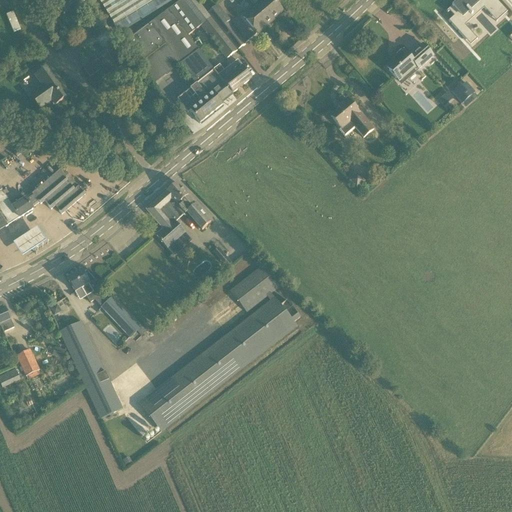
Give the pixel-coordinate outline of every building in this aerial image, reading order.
[(98,0),(120,34),(175,0),(180,0),(181,1),(181,0),(98,0)] [(187,36),(200,26),(211,18),(207,14),(196,0),(181,0),(181,1),(124,44),(138,64),(154,84),(181,64),(196,85),(177,100),(188,114),(190,112),(200,125),(222,107),(220,104),(232,94),(214,70),(213,70),(198,50),(187,36)] [(255,8),(243,18),(257,34),(265,27),(265,26),(282,12),(271,0),(256,0),(260,4),(255,8)] [(511,14),(511,12),(500,0),(476,0),(473,3),(474,5),(471,8),(470,6),(458,17),(459,18),(461,16),(466,21),(460,27),(477,46),(484,40),(476,31),(471,26),(479,18),(482,22),(493,12),(495,14),(503,23),(511,14)] [(230,21),(218,5),(207,14),(211,18),(219,29),(228,22),(230,21)] [(211,18),(200,26),(226,60),(237,52),(219,29),(211,18)] [(228,22),(219,29),(237,52),(245,45),(228,22)] [(96,59),(103,43),(93,39),(90,47),(89,47),(86,55),(96,59)] [(386,68),(396,79),(399,83),(406,76),(408,78),(411,76),(409,74),(413,70),(415,72),(433,56),(423,45),(409,58),(403,51),(393,61),(393,62),(386,68)] [(95,61),(83,70),(90,78),(112,62),(107,54),(96,62),(95,61)] [(214,70),(232,94),(251,79),(237,61),(224,71),(219,65),(214,70)] [(40,109),(52,100),(55,105),(69,95),(49,66),(35,76),(43,87),(30,96),(40,109)] [(452,93),(459,101),(461,104),(473,93),(465,84),(461,88),(460,87),(452,93)] [(360,113),(359,114),(347,100),(337,109),(338,111),(331,117),(340,129),(338,130),(345,138),(355,129),(363,139),(374,130),(360,113)] [(62,215),(85,196),(62,169),(29,197),(26,200),(32,209),(39,204),(40,205),(44,202),(51,210),(55,207),(62,215)] [(358,173),(348,181),(355,189),(364,182),(358,173)] [(156,237),(167,249),(173,255),(169,259),(176,267),(181,263),(175,256),(193,240),(176,222),(186,213),(201,231),(210,223),(176,184),(166,193),(146,211),(163,230),(156,237)] [(0,231),(7,227),(0,215),(0,213),(11,206),(9,203),(10,203),(0,188),(0,231)] [(11,206),(19,219),(33,210),(32,209),(26,200),(22,195),(10,203),(9,203),(11,206)] [(19,219),(11,206),(0,213),(0,215),(7,226),(19,219)] [(43,229),(17,241),(24,256),(50,243),(43,229)] [(219,260),(224,256),(218,248),(213,252),(219,260)] [(267,297),(270,302),(274,299),(271,294),(279,288),(263,267),(230,292),(246,313),(267,297)] [(105,294),(101,297),(93,282),(94,281),(95,282),(89,274),(84,277),(81,272),(67,280),(75,293),(82,289),(90,303),(94,301),(100,307),(109,298),(105,294)] [(136,343),(142,338),(147,333),(141,327),(113,297),(100,310),(128,340),(131,337),(136,343)] [(275,299),(274,299),(270,302),(139,405),(161,433),(296,327),(293,323),(300,318),(287,302),(281,306),(275,299)] [(57,305),(50,309),(54,317),(61,312),(57,305)] [(0,309),(0,326),(3,334),(13,329),(9,320),(10,319),(5,308),(0,309)] [(101,420),(122,410),(81,323),(60,333),(101,420)] [(25,331),(28,341),(36,339),(33,329),(25,331)] [(52,356),(63,359),(65,351),(55,348),(52,356)] [(38,372),(38,371),(29,351),(16,357),(25,377),(27,376),(29,379),(39,375),(38,372)] [(0,384),(2,389),(19,380),(14,369),(0,374),(0,384)]
